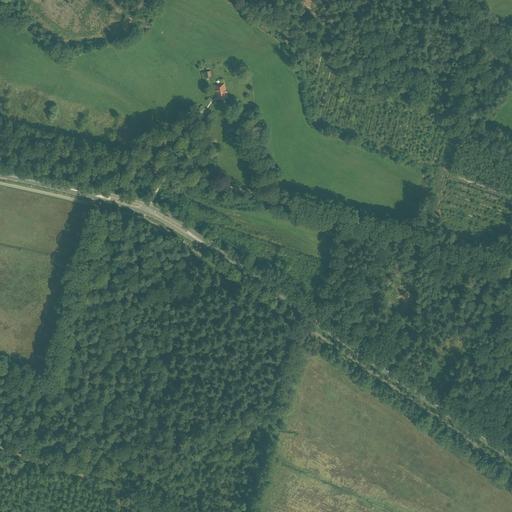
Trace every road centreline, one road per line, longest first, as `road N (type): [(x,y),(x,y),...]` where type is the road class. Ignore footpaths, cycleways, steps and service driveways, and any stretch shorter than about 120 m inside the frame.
road 1 (primary): [(511,457),(147,207)]
road 2 (track): [(160,181),(178,176),(491,257),(511,236)]
road 3 (track): [(187,245),(121,511)]
road 4 (track): [(100,205),(50,381)]
road 5 (track): [(261,475),(307,315)]
road 6 (track): [(0,364),(145,414)]
road 7 (primary): [(147,207),(0,174)]
road 8 (track): [(500,255),(439,380)]
